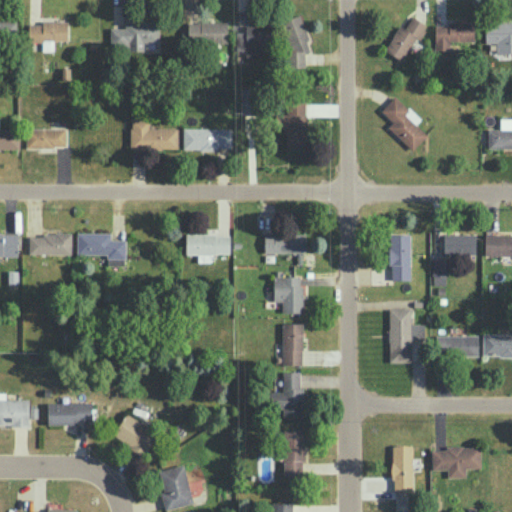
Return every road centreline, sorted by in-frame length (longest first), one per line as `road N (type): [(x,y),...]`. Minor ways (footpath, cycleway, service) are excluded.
road 1 (residential): [(350,511),(346,0)]
road 2 (residential): [(0,190),(511,194)]
road 3 (residential): [(350,404),(511,404)]
